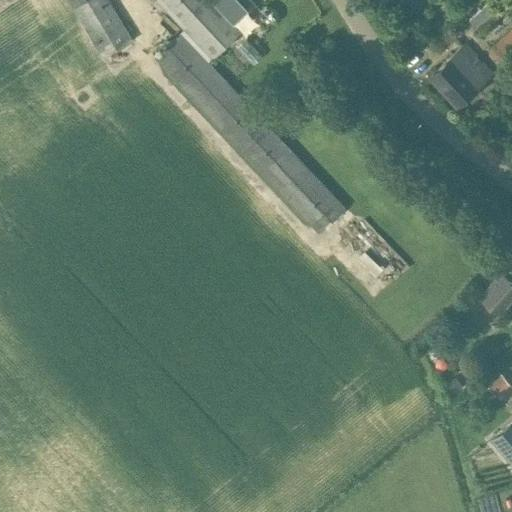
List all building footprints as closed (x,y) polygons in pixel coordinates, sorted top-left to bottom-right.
[(133,40),(109,0),(68,0),(103,58),(133,40)] [(156,0),(184,28),(154,56),(318,231),(346,206),(209,60),(241,30),(240,28),(253,16),(237,0),(156,0)] [(504,8),(496,0),(493,0),(489,4),(487,2),(469,18),(479,29),(504,8)] [(248,28),(239,37),(255,54),(264,46),(248,28)] [(511,28),(489,49),(498,59),(503,55),(508,60),(511,57),(511,28)] [(491,71),(466,43),(431,74),(456,102),(491,71)] [(511,299),(511,280),(500,270),(479,295),(500,313),(511,299)] [(495,392),(509,381),(499,369),(485,380),(495,392)] [(456,375),(445,384),(452,393),(463,385),(456,375)] [(484,383),(476,390),(483,399),(492,392),(484,383)] [(511,420),(491,438),(511,463),(511,420)]
